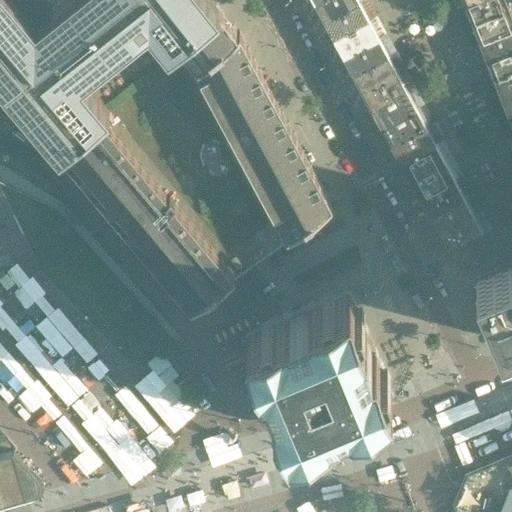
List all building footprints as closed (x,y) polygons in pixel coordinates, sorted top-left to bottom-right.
[(63,52),(128,0),(131,0),(169,47),(178,40),(220,7),(214,0),(58,0),(36,18),(21,0),(0,0),(0,76),(60,147),(101,112),(110,106),(63,52)] [(287,235),(195,64),(196,63),(178,40),(169,47),(131,0),(128,0),(63,52),(110,106),(101,112),(111,125),(235,272),(236,273),(264,253),(288,236),(288,235),(287,235)] [(358,0),(316,0),(314,1),(324,19),(359,0),(358,0)] [(359,0),(324,19),(333,37),(369,18),(359,0)] [(505,0),(471,0),(464,3),(472,22),(509,7),(505,0)] [(301,146),(286,118),(270,87),(236,30),(220,7),(178,40),(196,63),(195,64),(287,235),(288,235),(332,203),(301,146)] [(511,15),(509,7),(472,22),(479,40),(511,27),(511,15)] [(369,18),(333,37),(343,54),(378,36),(369,18)] [(511,27),(479,40),(486,59),(511,48),(511,27)] [(378,36),(343,54),(352,72),(387,53),(378,36)] [(511,48),(486,59),(494,78),(511,71),(511,48)] [(387,53),(352,72),(362,90),(397,71),(387,53)] [(397,71),(362,90),(371,107),(406,89),(397,71)] [(511,71),(494,78),(501,97),(511,92),(511,71)] [(406,89),(371,107),(381,126),(416,107),(406,89)] [(511,92),(501,97),(508,116),(511,114),(511,92)] [(416,107),(381,126),(390,143),(425,124),(416,107)] [(235,272),(111,125),(101,112),(60,147),(191,304),(235,272)] [(425,124),(390,143),(400,161),(435,143),(425,124)] [(435,143),(400,161),(409,179),(445,160),(435,143)] [(445,160),(409,179),(419,197),(454,178),(445,160)] [(454,178),(419,197),(428,214),(464,196),(454,178)] [(464,196),(428,214),(438,232),(473,213),(464,196)] [(473,213),(438,232),(448,251),(483,232),(473,213)] [(511,263),(466,283),(493,348),(511,340),(511,263)] [(392,388),(384,367),(373,341),(349,285),(270,318),(245,328),(267,379),(288,431),(371,397),(392,388)] [(27,498),(13,450),(12,450),(12,451),(0,454),(0,486),(5,504),(27,498)] [(36,476),(13,450),(27,498),(28,498),(34,495),(37,492),(39,488),(40,484),(38,480),(36,476)] [(511,511),(511,473),(507,474),(502,474),(497,475),(493,477),(488,479),(484,483),(481,486),(478,485),(476,485),(475,485),(472,486),(470,487),(468,488),(467,489),(467,490),(466,492),(466,493),(466,494),(466,495),(466,496),(466,498),(467,499),(467,500),(469,502),(470,503),(472,504),(473,504),(473,509),(473,511),(511,511)]
